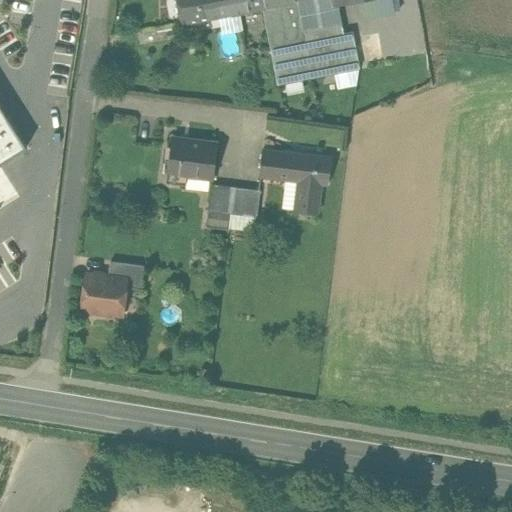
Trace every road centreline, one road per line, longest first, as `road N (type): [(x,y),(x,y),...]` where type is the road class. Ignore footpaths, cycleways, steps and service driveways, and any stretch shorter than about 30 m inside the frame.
road 1 (secondary): [(511,479),(0,396)]
road 2 (residential): [(100,0),(52,343)]
